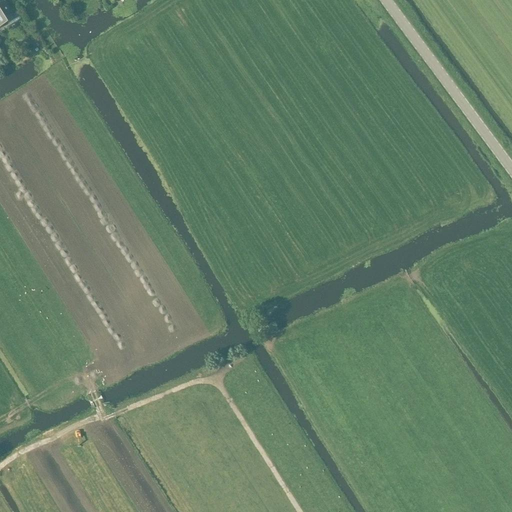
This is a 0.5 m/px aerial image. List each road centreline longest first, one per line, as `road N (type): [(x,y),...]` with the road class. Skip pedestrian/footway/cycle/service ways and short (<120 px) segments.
road 1 (track): [(0,467),(95,419),(191,383),(215,383),(243,357)]
road 2 (tertiary): [(511,170),(385,0)]
road 3 (track): [(297,511),(215,383)]
